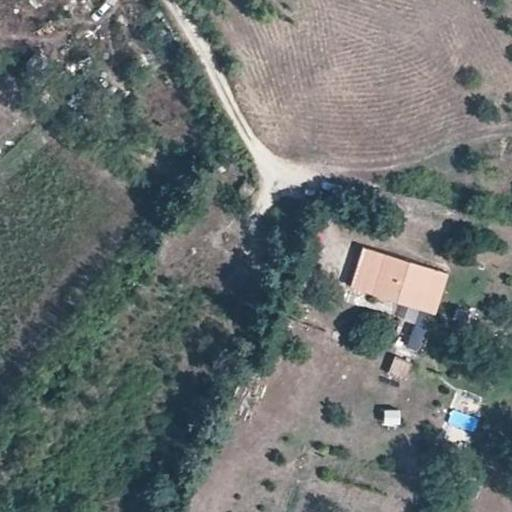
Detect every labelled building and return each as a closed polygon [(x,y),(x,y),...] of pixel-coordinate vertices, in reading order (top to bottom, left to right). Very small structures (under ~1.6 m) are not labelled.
[(421,308),(434,267),(384,251),(370,291),(421,308)] [(435,313),(448,272),(434,267),(421,308),(435,313)] [(404,377),(410,357),(391,351),(384,370),(404,377)] [(249,420),(262,385),(243,379),(231,414),(249,420)] [(444,436),(466,444),(481,403),(459,395),(444,436)] [(379,420),(397,420),(398,405),(379,405),(379,420)]
